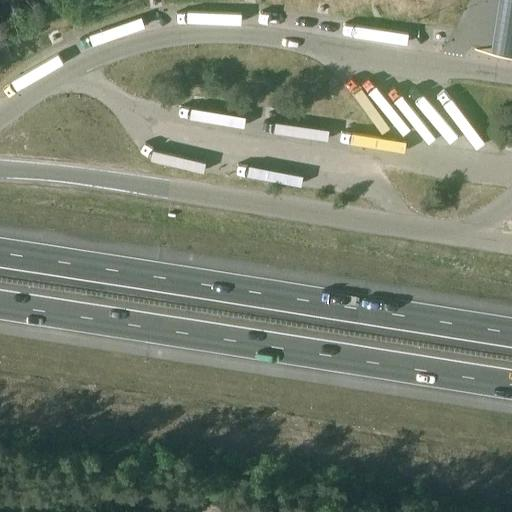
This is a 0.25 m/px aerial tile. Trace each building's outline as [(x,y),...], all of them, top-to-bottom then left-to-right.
[(511,0),(498,0),(496,25),(493,53),(511,55),(511,0)] [(181,8),(181,26),(236,23),(235,6),(181,8)] [(178,10),(166,12),(170,30),(181,27),(178,10)] [(318,32),(318,11),(251,10),(250,30),(318,32)] [(92,26),(97,45),(154,32),(150,13),(92,26)] [(326,22),(326,39),(393,41),(394,24),(326,22)] [(475,152),(487,143),(445,85),(432,93),(475,152)]
